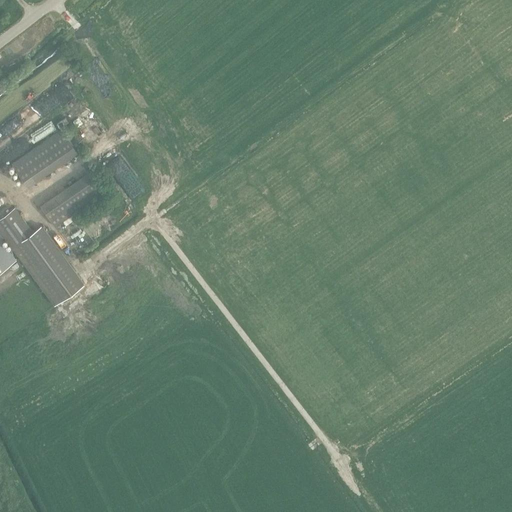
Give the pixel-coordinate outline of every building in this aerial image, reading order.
[(41,75),(54,84),(63,71),(51,62),(41,75)] [(81,88),(86,96),(90,94),(84,86),(81,88)] [(86,125),(89,129),(98,123),(89,110),(73,121),(79,130),(86,125)] [(12,160),(26,185),(79,154),(64,129),(12,160)] [(89,171),(40,202),(55,225),(86,206),(82,200),(100,189),(89,171)] [(15,207),(0,217),(0,230),(54,305),(84,283),(42,224),(33,231),(15,207)] [(0,238),(0,272),(16,261),(0,238)]
